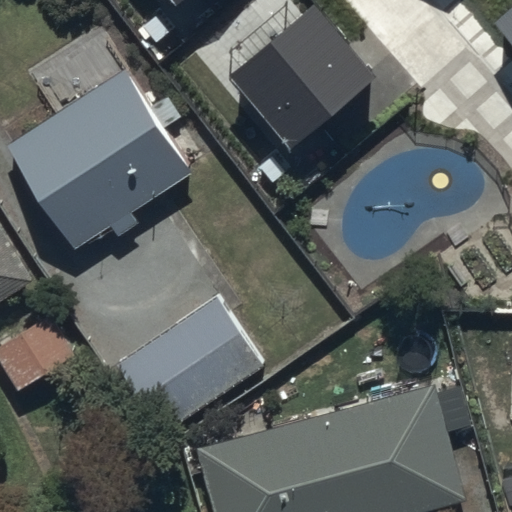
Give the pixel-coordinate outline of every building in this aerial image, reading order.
[(318,0),(296,0),(232,53),(296,131),(374,67),(318,0)] [(511,0),(504,0),(497,6),(511,23),(511,0)] [(196,180),(130,82),(15,153),(77,247),(108,226),(118,240),(146,221),(142,215),(196,180)] [(0,311),(36,290),(0,231),(0,311)] [(267,372),(218,298),(115,366),(164,440),(267,372)] [(52,324),(0,353),(0,359),(19,394),(75,364),(52,324)] [(212,511),(459,511),(471,509),(441,389),(197,448),(212,511)] [(0,471),(13,464),(0,440),(0,471)]
